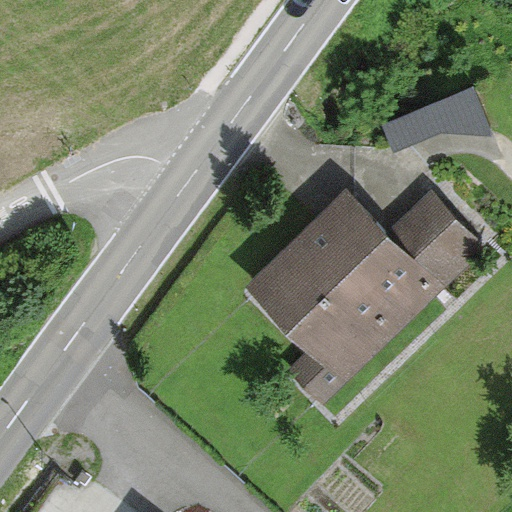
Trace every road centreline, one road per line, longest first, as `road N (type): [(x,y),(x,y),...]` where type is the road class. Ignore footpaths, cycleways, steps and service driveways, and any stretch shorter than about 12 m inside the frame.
road 1 (tertiary): [(0,432),(190,168)]
road 2 (tertiary): [(190,168),(316,0)]
road 3 (residential): [(0,222),(116,165),(190,168)]
